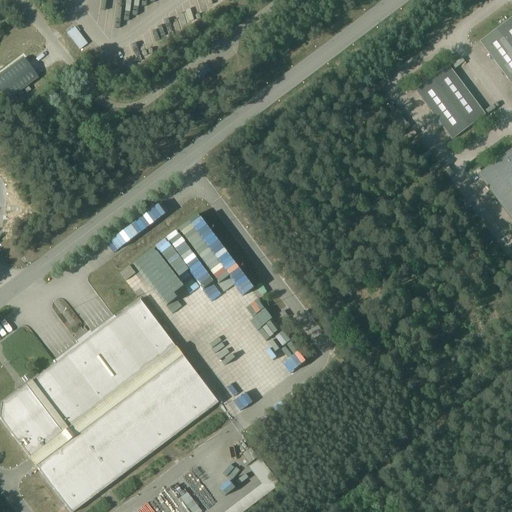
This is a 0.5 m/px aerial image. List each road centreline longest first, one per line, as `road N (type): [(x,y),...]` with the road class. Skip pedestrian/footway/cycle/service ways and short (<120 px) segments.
road 1 (unknown): [(27,0),(94,87),(123,102),(152,97),(281,0)]
road 2 (unknown): [(458,38),(411,74),(406,92),(456,167)]
